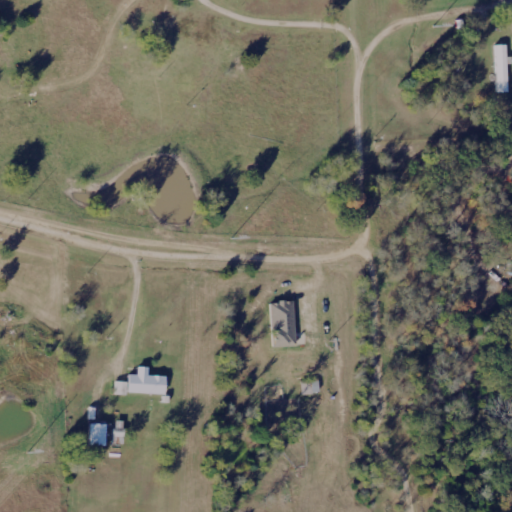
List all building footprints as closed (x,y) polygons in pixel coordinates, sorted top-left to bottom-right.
[(503,47),(503,95),(491,95),(491,47),(503,47)] [(291,341),(290,302),(268,302),(269,341),(291,341)] [(260,336),(298,336),(298,352),(260,352),(260,336)] [(159,378),(159,397),(122,396),(122,378),(159,378)] [(108,425),(91,424),(91,447),(107,447),(108,425)]
